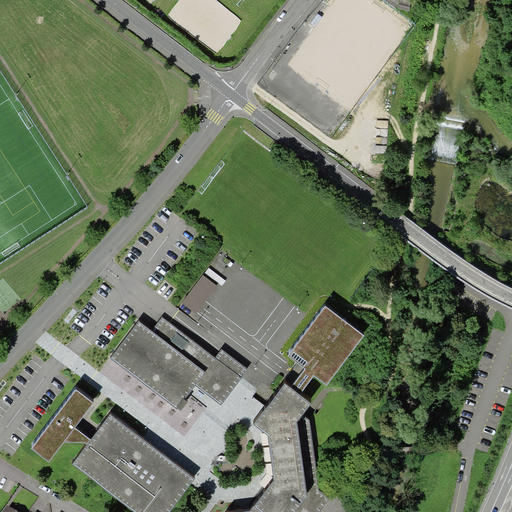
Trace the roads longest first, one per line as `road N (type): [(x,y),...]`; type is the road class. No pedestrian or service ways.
road 1 (residential): [(231,93),(98,266),(0,371)]
road 2 (motorway): [(511,297),(443,255),(231,93)]
road 3 (primary): [(231,93),(114,0)]
road 4 (residential): [(307,0),(231,93)]
